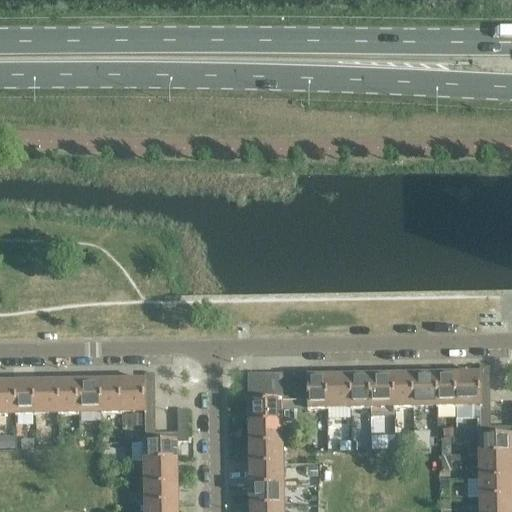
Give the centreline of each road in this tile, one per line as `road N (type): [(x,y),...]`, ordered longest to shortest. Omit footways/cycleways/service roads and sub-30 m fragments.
road 1 (primary): [(0,75),(319,72),(511,87)]
road 2 (primary): [(511,40),(0,42)]
road 3 (residential): [(208,349),(511,342)]
road 4 (residential): [(0,354),(208,349)]
road 5 (residential): [(212,511),(208,349)]
